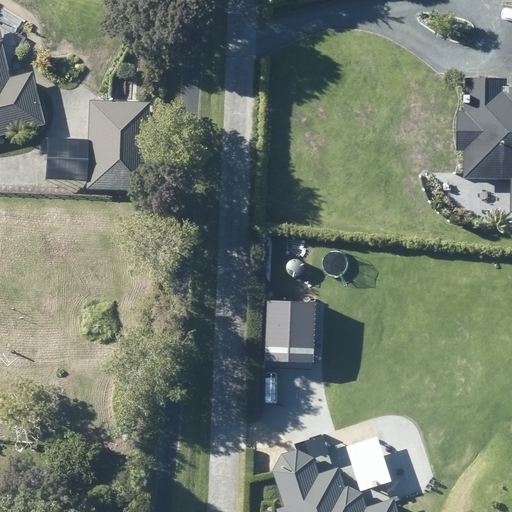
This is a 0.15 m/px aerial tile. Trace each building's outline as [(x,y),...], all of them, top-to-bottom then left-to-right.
[(6,53),(14,56),(21,53),(24,45),(21,38),(14,35),(7,38),(3,46),(6,53)] [(14,73),(11,56),(3,58),(0,44),(0,138),(45,127),(34,85),(31,74),(26,76),(25,70),(14,73)] [(511,89),(508,90),(508,82),(468,82),(468,116),(460,116),(459,153),(467,153),(467,180),(511,180),(511,89)] [(146,193),(147,130),(147,105),(102,103),(88,103),(86,187),(86,192),(146,193)] [(398,511),(395,501),(392,502),(368,510),(364,498),(346,489),(340,471),(320,477),(315,462),(299,454),(297,454),(285,459),(277,475),(288,510),(282,511),(398,511)]
